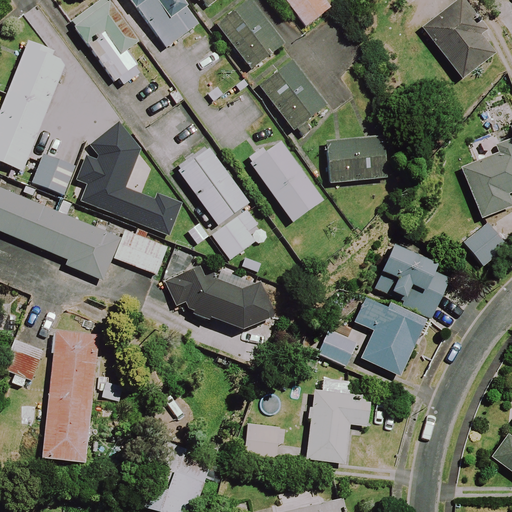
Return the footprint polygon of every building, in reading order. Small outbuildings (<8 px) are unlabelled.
[(125,0),(163,52),(199,26),(187,9),(180,0),(125,0)] [(329,11),(320,0),(280,0),(303,30),(329,11)] [(486,36),(459,0),(419,30),(459,84),(494,58),(481,40),(486,36)] [(118,83),(122,88),(137,76),(133,71),(136,68),(126,54),(137,46),(103,4),(70,30),(85,50),(114,86),(118,83)] [(281,49),(249,5),(216,30),(248,73),(281,49)] [(26,44),(23,51),(0,109),(0,167),(20,175),(63,67),(49,61),(52,55),(26,44)] [(324,110),(291,66),(258,91),(291,135),(324,110)] [(384,182),(380,141),(323,146),(327,188),(384,182)] [(490,149),(493,159),(460,172),(478,222),(509,210),(505,197),(511,194),(511,160),(510,154),(506,143),(490,149)] [(247,162),(249,165),(248,166),(290,226),(321,205),(278,145),(263,155),(261,152),(247,162)] [(227,264),(252,246),(245,236),(256,229),(242,210),(246,207),(206,150),(174,173),(214,229),(216,232),(208,238),(227,264)] [(49,197),(60,201),(56,211),(68,216),(72,206),(81,210),(94,177),(62,165),(49,197)] [(136,233),(134,238),(123,233),(120,239),(91,227),(89,230),(0,192),(0,236),(64,263),(62,269),(101,285),(110,262),(154,281),(167,251),(143,241),(145,236),(136,233)] [(503,252),(485,228),(461,246),(479,270),(503,252)] [(431,279),(436,268),(392,247),(379,276),(373,289),(388,297),(402,303),(431,317),(445,286),(431,279)] [(188,274),(164,280),(173,312),(184,310),(190,319),(202,324),(221,326),(246,337),(270,317),(262,286),(247,281),(242,286),(214,275),(216,267),(194,258),(188,274)] [(420,343),(427,327),(389,309),(388,312),(379,308),(369,328),(373,330),(358,361),(397,380),(416,341),(420,343)] [(355,347),(327,332),(314,355),(342,370),(355,347)] [(96,338),(54,334),(52,354),(48,354),(38,461),(85,466),(96,338)] [(41,353),(11,343),(0,373),(30,384),(41,353)] [(322,382),(320,396),(312,395),(311,409),(304,408),(303,423),(309,423),(305,463),(343,467),(348,427),(365,429),(368,401),(348,399),(350,385),(322,382)] [(278,427),(247,423),(241,460),(273,464),(278,427)] [(511,423),(511,424),(511,441),(508,438),(490,462),(511,478),(511,423)] [(189,511),(208,462),(151,441),(126,507),(139,511),(189,511)] [(342,511),(340,501),(293,511),(342,511)]
